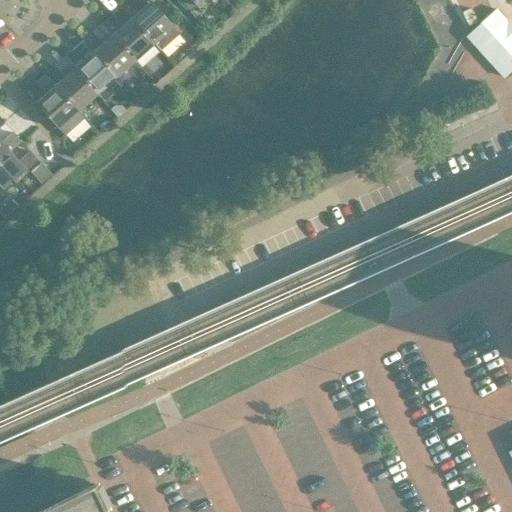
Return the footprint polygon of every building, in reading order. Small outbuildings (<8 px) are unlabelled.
[(153,44),(153,45),(159,52),(160,52),(160,51),(178,35),(178,36),(179,35),(172,27),(149,1),(147,0),(131,0),(140,9),(130,18),(153,44)] [(109,23),(104,27),(134,61),(153,45),(153,44),(130,18),(121,8),(111,16),(112,16),(107,20),(109,23)] [(102,43),(92,52),(115,78),(134,61),(104,27),(101,24),(92,32),(102,43)] [(96,95),(115,78),(92,52),(82,41),(63,58),(96,95)] [(63,76),(54,85),(77,112),(77,111),(96,95),(63,58),(54,66),(63,76)] [(77,112),(54,85),(44,75),(35,83),(44,93),(34,103),(57,129),(58,129),(64,136),(65,136),(65,135),(83,119),(84,119),(77,111),(77,112)] [(0,141),(0,158),(8,151),(19,142),(11,133),(0,142),(0,141)] [(0,193),(37,161),(36,160),(35,160),(28,152),(17,161),(8,151),(0,158),(0,193)] [(40,163),(30,172),(33,175),(40,183),(50,175),(43,166),(40,163)] [(106,511),(111,510),(110,507),(112,506),(102,485),(100,486),(99,484),(39,511),(106,511)]
